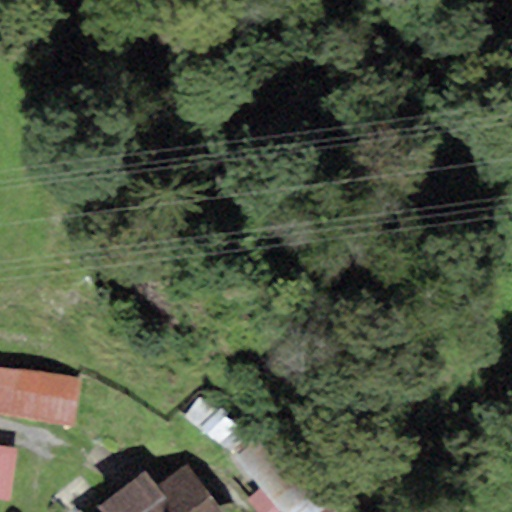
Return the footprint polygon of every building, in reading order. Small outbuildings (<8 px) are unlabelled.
[(79,379),(0,366),(0,413),(72,425),(79,379)] [(254,432),(202,395),(184,418),(231,453),(254,432)] [(268,421),(254,432),(231,453),(263,490),(250,501),(259,511),(279,511),(281,511),(282,511),(338,511),(343,508),(268,421)] [(18,448),(0,445),(0,499),(12,501),(18,448)] [(98,511),(220,511),(187,467),(157,488),(146,472),(96,508),(98,511)]
